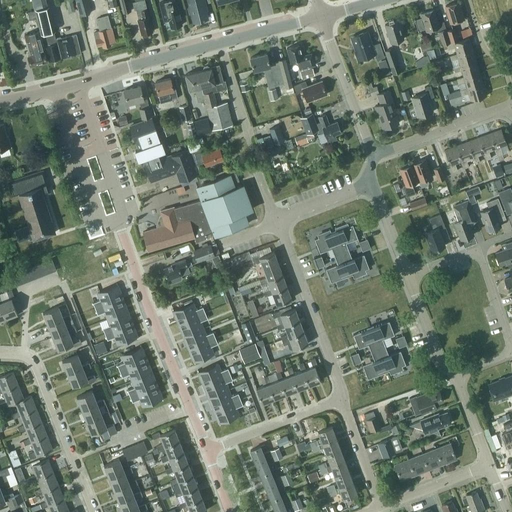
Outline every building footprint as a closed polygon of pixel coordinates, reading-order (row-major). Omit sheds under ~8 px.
[(49,6),(48,6),(46,0),(32,0),(35,9),(40,33),(42,33),(49,61),(81,52),(75,33),(55,39),(53,30),(54,29),(49,6)] [(74,0),(79,16),(91,13),(88,0),(74,0)] [(120,0),(124,13),(130,11),(126,0),(120,0)] [(135,9),(141,34),(152,31),(144,0),(135,0),(135,1),(133,1),(135,9)] [(168,21),(170,28),(182,25),(175,0),(166,0),(159,2),(164,22),(168,21)] [(187,7),(189,14),(191,13),(193,22),(207,18),(204,6),(205,5),(203,0),(193,0),(188,1),(189,7),(187,7)] [(445,6),(450,22),(463,17),(458,1),(445,6)] [(442,44),(450,41),(447,30),(444,20),(438,22),(433,9),(420,13),(422,17),(415,20),(415,19),(414,19),(418,31),(418,30),(425,28),(426,30),(434,27),(436,31),(437,31),(442,44)] [(109,28),(106,16),(97,18),(100,30),(93,32),(97,46),(102,44),(103,47),(111,45),(110,42),(115,41),(111,27),(109,28)] [(385,24),(390,43),(404,39),(398,20),(385,24)] [(454,28),(447,30),(450,41),(458,39),(454,28)] [(31,66),(48,61),(39,31),(24,35),(28,50),(26,51),(31,66)] [(356,50),(354,51),(357,59),(375,53),(377,59),(384,57),(379,43),(372,45),(367,31),(351,37),(354,45),(356,50)] [(457,54),(472,49),(469,38),(453,42),(446,44),(448,49),(455,47),(457,54)] [(429,40),(420,43),(422,51),(431,48),(429,40)] [(8,62),(18,59),(13,42),(3,45),(8,62)] [(301,51),(299,45),(286,48),(290,63),(297,61),(299,69),(314,65),(311,53),(302,55),(301,51)] [(383,51),(390,74),(400,71),(393,48),(383,51)] [(433,48),(426,50),(429,59),(435,57),(433,48)] [(460,65),(476,61),(472,49),(457,54),(450,56),(451,61),(458,59),(460,65)] [(285,83),(286,88),(293,86),(286,58),(279,59),(279,61),(269,63),(266,53),(250,57),(253,70),(264,67),(266,73),(265,73),(268,87),(285,83)] [(462,70),(464,77),(479,72),(476,61),(460,65),(453,67),(455,72),(462,70)] [(197,70),(204,99),(205,99),(207,107),(206,107),(212,129),(232,124),(226,102),(217,104),(213,91),(227,88),(225,80),(223,81),(219,65),(211,68),(211,67),(209,67),(209,66),(207,65),(204,66),(203,68),(203,69),(197,70)] [(300,71),(302,78),(314,75),(312,68),(300,71)] [(194,88),(198,101),(204,99),(197,70),(185,73),(189,89),(194,88)] [(467,88),(482,84),(479,72),(464,77),(457,79),(458,84),(465,82),(467,88)] [(379,92),(387,89),(385,82),(387,82),(389,88),(395,86),(391,75),(367,84),(371,95),(379,92)] [(262,76),(256,77),(257,85),(264,83),(262,76)] [(155,81),(160,102),(177,98),(175,88),(173,88),(170,77),(155,81)] [(326,94),(321,81),(307,86),(305,81),(293,85),(296,93),(303,91),(307,101),(326,94)] [(427,92),(411,97),(415,109),(416,109),(418,115),(432,111),(427,97),(434,95),(430,84),(424,86),(427,92)] [(470,100),(486,95),(482,84),(467,88),(457,91),(458,96),(469,93),(470,100)] [(139,100),(141,107),(139,108),(142,118),(151,116),(146,97),(143,97),(140,85),(124,89),(127,103),(139,100)] [(293,87),(286,88),(288,95),(294,93),(293,87)] [(394,111),(396,110),(389,89),(377,94),(380,103),(375,105),(383,128),(398,122),(394,111)] [(289,101),(284,102),(286,109),(298,105),(294,93),(287,95),(289,101)] [(179,107),(182,121),(190,119),(187,105),(179,107)] [(293,137),(295,142),(296,146),(303,144),(302,141),(307,139),(307,138),(313,136),(311,132),(318,130),(319,134),(324,132),(328,142),(336,139),(334,134),(341,132),(337,121),(329,124),(325,114),(319,116),(321,122),(315,123),(311,113),(299,118),(305,133),(293,137)] [(125,115),(117,117),(119,125),(126,123),(125,115)] [(145,164),(151,180),(170,174),(169,171),(176,168),(180,179),(196,174),(187,150),(171,155),(172,158),(165,160),(164,158),(161,151),(164,150),(164,149),(163,150),(160,142),(161,141),(158,142),(155,135),(158,134),(152,118),(130,126),(135,142),(136,142),(138,148),(135,149),(135,151),(137,150),(139,158),(138,158),(138,159),(143,157),(145,164)] [(207,118),(193,121),(197,135),(211,132),(207,118)] [(187,124),(190,135),(196,134),(193,123),(187,124)] [(0,150),(10,147),(7,136),(6,137),(3,124),(0,124),(0,150)] [(278,125),(269,129),(275,144),(284,141),(278,125)] [(495,148),(497,155),(502,153),(500,146),(506,144),(500,129),(489,133),(495,148)] [(483,152),(486,159),(491,157),(488,150),(495,148),(489,133),(478,137),(483,152)] [(472,156),(475,163),(480,161),(477,154),(483,152),(478,137),(467,141),(472,156)] [(186,143),(190,152),(202,148),(198,139),(186,143)] [(455,145),(461,160),(463,167),(468,165),(466,158),(472,156),(467,141),(455,145)] [(455,145),(444,149),(452,171),(457,169),(455,162),(461,160),(455,145)] [(204,162),(206,165),(223,159),(219,149),(204,154),(201,148),(190,153),(195,165),(204,162)] [(412,163),(418,180),(421,187),(427,185),(426,183),(428,182),(426,177),(431,175),(425,159),(412,163)] [(511,162),(503,165),(506,173),(511,171),(511,162)] [(418,180),(412,163),(399,168),(405,185),(403,186),(406,196),(415,193),(411,183),(418,180)] [(439,166),(433,168),(438,180),(444,177),(439,166)] [(33,240),(55,232),(43,194),(49,192),(43,171),(7,183),(12,197),(19,195),(29,226),(15,230),(18,241),(30,237),(30,239),(32,238),(33,240)] [(158,227),(143,231),(148,250),(195,236),(196,241),(214,234),(215,236),(248,224),(244,212),(252,209),(243,185),(235,188),(230,175),(197,186),(202,200),(174,208),(174,206),(161,210),(162,215),(158,227)] [(511,198),(508,187),(497,192),(505,211),(511,209),(511,211),(511,198)] [(470,203),(476,201),(473,194),(467,196),(470,203)] [(424,198),(409,203),(411,209),(425,204),(424,198)] [(480,211),(487,230),(500,226),(495,213),(502,211),(497,198),(485,202),(487,208),(480,211)] [(473,216),(468,201),(453,206),(459,221),(454,223),(461,240),(473,235),(467,218),(473,216)] [(425,232),(432,250),(445,245),(439,229),(445,227),(440,214),(429,218),(433,229),(425,232)] [(335,231),(333,231),(341,253),(349,250),(346,243),(358,238),(352,224),(348,226),(347,226),(346,224),(336,228),(336,227),(334,227),(335,231)] [(318,237),(314,239),(320,253),(331,248),(334,256),(341,253),(333,231),(331,232),(330,229),(328,229),(329,231),(318,235),(319,237),(318,237)] [(507,265),(509,266),(511,264),(511,240),(500,244),(502,250),(495,253),(499,265),(506,263),(507,265)] [(112,252),(108,241),(81,250),(85,261),(112,252)] [(211,244),(193,251),(197,262),(202,260),(215,256),(214,255),(219,253),(215,243),(211,245),(211,244)] [(349,250),(341,253),(350,275),(352,274),(353,278),(355,277),(354,276),(365,272),(364,270),(365,269),(369,268),(364,254),(352,258),(349,250)] [(222,261),(224,268),(251,258),(251,257),(249,251),(222,261)] [(273,252),(259,257),(258,254),(251,257),(251,258),(252,261),(255,260),(256,263),(261,262),(263,269),(278,263),(273,252)] [(337,264),(326,268),(331,282),(350,275),(341,253),(334,256),(337,264)] [(51,259),(46,261),(50,272),(56,270),(51,259)] [(181,277),(181,275),(190,272),(185,259),(171,264),(171,265),(164,268),(168,280),(169,280),(169,282),(171,283),(176,281),(181,280),(181,277)] [(46,261),(40,263),(45,274),(50,272),(46,261)] [(40,263),(35,265),(39,277),(45,274),(40,263)] [(268,281),(282,275),(278,263),(263,269),(267,278),(268,281)] [(35,265),(30,268),(34,279),(39,277),(35,265)] [(114,266),(104,270),(106,277),(116,273),(114,266)] [(225,269),(229,281),(236,278),(234,274),(231,266),(225,269)] [(30,268),(24,270),(29,281),(34,279),(30,268)] [(511,268),(509,269),(511,276),(503,279),(508,291),(511,289),(511,268)] [(24,270),(19,272),(23,283),(29,281),(24,270)] [(19,272),(14,274),(18,285),(23,283),(19,272)] [(72,286),(83,282),(80,273),(69,277),(72,286)] [(14,274),(9,276),(13,287),(18,285),(14,274)] [(267,278),(259,280),(261,283),(262,288),(269,285),(271,289),(272,292),(287,287),(282,275),(268,281),(267,278)] [(100,300),(93,303),(95,309),(122,298),(117,283),(116,283),(117,285),(97,293),(100,300)] [(272,292),(271,289),(264,292),(266,296),(273,294),(277,304),(291,299),(287,287),(272,292)] [(219,304),(229,300),(225,289),(215,293),(219,304)] [(10,298),(2,301),(0,302),(0,303),(6,318),(17,314),(11,298),(14,297),(11,290),(7,292),(10,298)] [(122,298),(95,309),(98,314),(105,312),(107,318),(127,310),(122,298)] [(253,298),(246,301),(252,316),(259,314),(253,298)] [(203,307),(196,309),(193,302),(174,310),(173,308),(172,308),(178,323),(205,312),(203,307)] [(43,313),(48,325),(63,319),(64,322),(72,319),(70,314),(63,317),(58,306),(43,313)] [(279,311),(272,313),(274,318),(280,315),(283,322),(284,325),(299,320),(295,308),(280,313),(279,311)] [(110,325),(103,328),(105,334),(132,323),(127,310),(107,318),(110,325)] [(178,323),(183,336),(203,328),(200,321),(208,318),(205,312),(178,323)] [(48,325),(53,337),(68,331),(69,334),(77,331),(75,326),(67,329),(64,322),(63,319),(48,325)] [(283,322),(276,325),(278,329),(285,327),(287,334),(288,337),(304,331),(299,320),(284,325),(283,322)] [(389,320),(370,328),(378,350),(385,347),(382,339),(394,334),(389,320)] [(132,323),(105,334),(108,340),(115,337),(118,344),(137,336),(138,338),(132,323)] [(213,332),(206,334),(203,328),(183,336),(188,348),(215,337),(213,332)] [(370,328),(353,334),(358,348),(368,344),(371,352),(378,350),(370,328)] [(244,332),(248,342),(256,339),(252,329),(244,332)] [(69,334),(68,331),(53,337),(58,350),(73,344),(74,346),(82,343),(80,338),(72,341),(69,334)] [(287,334),(281,337),(284,345),(287,343),(289,348),(291,349),(293,348),(293,349),(308,343),(304,331),(288,337),(287,334)] [(211,346),(218,343),(215,337),(188,348),(194,363),(195,363),(194,361),(213,353),(211,346)] [(103,341),(94,345),(97,354),(107,351),(103,341)] [(240,349),(245,363),(260,357),(255,343),(240,349)] [(125,362),(117,364),(120,370),(147,360),(141,345),(140,345),(141,347),(122,355),(125,362)] [(385,347),(378,350),(387,371),(389,371),(390,374),(391,373),(391,372),(401,368),(401,366),(402,366),(406,364),(400,350),(388,355),(385,347)] [(374,360),(362,365),(367,379),(387,371),(378,350),(371,352),(374,360)] [(62,360),(67,373),(82,367),(84,370),(91,367),(89,362),(82,365),(77,354),(62,360)] [(305,369),(303,370),(308,385),(320,381),(315,366),(317,365),(314,358),(310,360),(310,361),(307,362),(309,368),(305,369)] [(279,359),(273,361),(277,372),(282,370),(279,363),(281,363),(279,359)] [(147,360),(120,370),(122,376),(129,373),(132,380),(152,372),(147,360)] [(294,374),(291,375),(297,390),(308,385),(303,370),(305,369),(303,363),(298,364),(301,371),(294,374)] [(218,364),(198,372),(198,370),(197,370),(203,385),(230,374),(228,368),(220,371),(218,364)] [(67,373),(67,374),(72,386),(88,380),(89,382),(96,379),(94,375),(87,378),(84,370),(82,367),(67,373)] [(282,378),(279,379),(285,394),(297,390),(291,375),(294,374),(291,367),(287,369),(287,370),(284,371),(286,377),(282,378)] [(270,383),(268,384),(273,398),(285,394),(279,379),(282,378),(279,371),(275,373),(278,380),(270,383)] [(0,393),(2,392),(18,385),(13,372),(0,376),(0,385),(1,388),(0,388),(0,393)] [(134,387),(127,390),(130,396),(157,385),(152,372),(132,380),(134,387)] [(203,385),(208,397),(228,389),(225,382),(232,380),(230,374),(203,385)] [(511,377),(511,375),(487,384),(493,400),(511,392),(511,377)] [(266,384),(256,388),(262,403),(273,398),(268,384),(270,383),(268,376),(263,378),(266,384)] [(0,405),(1,408),(15,402),(24,399),(18,385),(2,392),(6,401),(0,403),(0,405)] [(157,385),(130,396),(132,401),(139,399),(142,406),(161,398),(162,400),(163,400),(157,385)] [(231,396),(228,389),(208,397),(213,410),(240,399),(238,393),(231,396)] [(76,396),(81,409),(97,403),(98,406),(106,404),(104,399),(96,402),(92,390),(76,396)] [(430,391),(415,397),(409,399),(415,415),(421,412),(430,409),(429,406),(443,401),(438,390),(431,392),(430,391)] [(19,412),(12,414),(14,418),(20,416),(36,409),(31,396),(24,399),(15,402),(19,412)] [(238,415),(236,408),(243,405),(240,399),(213,410),(219,425),(220,424),(219,422),(238,415)] [(81,409),(86,421),(102,415),(103,418),(110,415),(109,411),(101,414),(98,407),(98,406),(97,403),(81,409)] [(19,432),(26,429),(41,422),(36,409),(20,416),(24,425),(18,427),(19,432)] [(409,425),(423,430),(424,433),(429,431),(440,434),(439,434),(437,428),(451,423),(446,412),(439,414),(438,413),(420,420),(420,421),(409,425)] [(102,415),(86,421),(91,434),(102,429),(106,440),(111,438),(110,435),(117,432),(114,423),(106,426),(103,418),(102,415)] [(366,420),(370,432),(379,428),(381,432),(392,428),(391,423),(381,427),(376,416),(366,420)] [(509,429),(501,432),(506,447),(511,445),(511,444),(511,420),(507,422),(509,429)] [(25,445),(31,442),(47,436),(41,422),(26,429),(30,438),(23,441),(25,445)] [(398,423),(391,425),(394,433),(401,431),(398,423)] [(322,443),(336,438),(332,426),(318,431),(320,438),(317,440),(318,444),(322,443)] [(164,443),(165,446),(179,440),(174,429),(160,434),(159,432),(152,435),(153,439),(161,436),(164,443)] [(277,439),(280,445),(290,442),(287,435),(277,439)] [(362,438),(365,445),(373,442),(371,435),(362,438)] [(377,443),(382,457),(403,449),(397,435),(377,443)] [(47,436),(31,442),(35,451),(28,454),(30,459),(52,450),(47,436)] [(340,449),(336,438),(322,443),(318,444),(320,448),(324,447),(326,454),(340,449)] [(168,455),(169,458),(184,452),(179,440),(165,446),(164,443),(157,446),(158,450),(165,447),(168,455)] [(143,441),(138,443),(143,454),(148,452),(143,441)] [(138,443),(133,445),(137,456),(140,455),(143,454),(138,443)] [(450,443),(436,448),(442,464),(456,459),(450,443)] [(127,447),(132,458),(137,456),(133,445),(127,447)] [(250,450),(255,463),(265,459),(273,456),(271,451),(270,450),(263,453),(260,446),(250,450)] [(377,457),(376,452),(373,452),(372,446),(367,447),(368,458),(377,457)] [(127,447),(122,449),(126,461),(132,458),(127,447)] [(280,452),(278,447),(271,451),(273,456),(280,452)] [(436,448),(420,454),(426,470),(442,464),(436,448)] [(340,449),(326,454),(330,465),(344,460),(340,449)] [(15,450),(8,453),(14,467),(21,464),(15,450)] [(151,452),(144,455),(147,462),(154,460),(151,452)] [(161,457),(162,460),(163,462),(170,459),(172,466),(173,469),(188,463),(184,452),(169,458),(168,455),(161,457)] [(280,452),(273,456),(275,461),(282,457),(280,452)] [(420,454),(407,459),(413,475),(426,470),(420,454)] [(31,482),(37,479),(53,472),(48,459),(32,465),(36,475),(29,478),(31,482)] [(104,466),(109,478),(124,471),(126,475),(133,472),(131,467),(124,470),(120,459),(104,466)] [(270,471),(265,459),(255,463),(260,475),(270,471)] [(394,464),(397,472),(400,480),(413,475),(407,459),(394,464)] [(329,472),(332,470),(334,476),(348,471),(344,460),(330,465),(327,466),(328,471),(329,472)] [(299,466),(297,461),(286,465),(288,470),(299,466)] [(192,475),(188,463),(173,469),(172,466),(165,469),(167,473),(174,470),(177,478),(178,481),(192,475)] [(0,490),(0,489),(0,483),(7,480),(5,476),(10,474),(7,468),(0,470),(0,490)] [(301,474),(299,469),(290,472),(292,478),(301,474)] [(316,470),(307,474),(309,479),(318,476),(316,470)] [(109,478),(114,490),(129,484),(131,487),(138,484),(136,479),(129,482),(126,475),(124,471),(109,478)] [(283,480),(281,475),(273,478),(270,471),(260,475),(265,487),(275,483),(283,480)] [(348,471),(334,476),(339,487),(353,482),(348,471)] [(36,495),(42,492),(59,486),(53,472),(37,479),(41,488),(34,491),(36,495)] [(290,477),(288,472),(281,475),(283,480),(291,477),(290,477)] [(197,485),(192,475),(178,481),(177,478),(170,480),(172,485),(179,482),(181,488),(181,489),(182,491),(197,485)] [(24,476),(18,479),(20,483),(21,486),(31,482),(29,478),(25,479),(24,476)] [(283,480),(285,485),(293,482),(291,477),(283,480)] [(283,480),(275,483),(265,487),(271,500),(280,496),(277,488),(285,485),(283,480)] [(343,498),(357,493),(353,482),(339,487),(335,489),(337,493),(340,491),(343,498)] [(114,490),(118,501),(133,495),(135,499),(142,496),(140,491),(133,494),(131,488),(131,487),(129,484),(114,490)] [(201,497),(197,485),(182,491),(181,489),(174,491),(176,496),(183,493),(186,500),(187,503),(201,497)] [(41,508),(48,506),(64,499),(59,486),(42,492),(46,501),(40,504),(41,508)] [(0,503),(9,500),(11,505),(23,501),(21,493),(13,496),(12,493),(2,496),(0,490),(0,503)] [(468,502),(469,505),(467,506),(468,510),(471,509),(471,511),(481,511),(484,511),(481,501),(479,501),(475,491),(465,495),(466,496),(462,498),(464,504),(468,502)] [(325,499),(328,498),(326,493),(317,496),(321,507),(327,504),(325,499)] [(118,501),(119,503),(122,511),(126,511),(138,507),(140,511),(147,508),(145,503),(138,506),(135,499),(133,495),(118,501)] [(291,500),(283,503),(280,496),(271,500),(275,511),(276,511),(285,508),(293,505),(291,500)] [(199,511),(206,509),(201,497),(187,503),(186,500),(179,503),(180,507),(187,504),(190,511),(199,511)] [(293,505),(301,502),(299,497),(291,500),(293,505)] [(69,511),(64,499),(48,506),(50,511),(69,511)] [(443,511),(457,511),(456,510),(455,511),(451,500),(441,504),(443,511)] [(9,511),(24,511),(26,511),(24,506),(25,506),(23,501),(11,505),(13,511),(9,511)] [(301,502),(293,505),(295,510),(303,507),(301,502)] [(315,511),(313,503),(303,507),(304,511),(315,511)]
